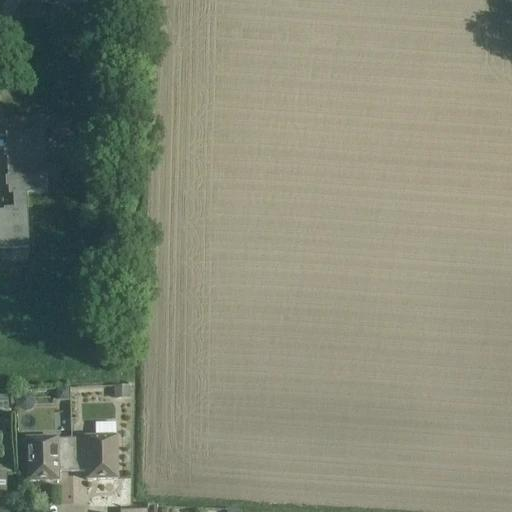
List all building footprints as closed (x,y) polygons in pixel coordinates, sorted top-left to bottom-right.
[(5,135),(7,165),(45,163),(43,133),(5,135)] [(45,163),(7,165),(8,196),(12,196),(26,194),(46,193),(45,163)] [(13,212),(0,212),(0,249),(28,248),(26,194),(12,196),(13,212)] [(114,389),(114,400),(129,400),(129,388),(114,389)] [(69,390),(57,391),(58,398),(62,402),(69,402),(69,390)] [(72,440),(73,473),(73,474),(86,473),(86,481),(117,480),(117,460),(116,438),(115,424),(96,425),(96,438),(86,439),(72,440)] [(73,474),(73,473),(72,440),(58,440),(58,439),(27,440),(27,463),(28,483),(58,482),(58,474),(73,474)] [(11,466),(0,466),(0,474),(4,474),(12,474),(11,466)]
